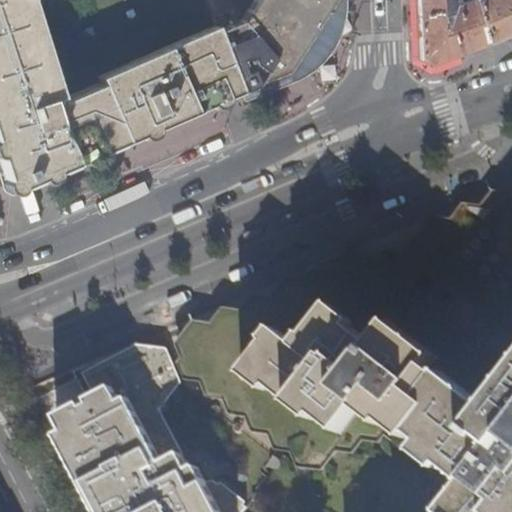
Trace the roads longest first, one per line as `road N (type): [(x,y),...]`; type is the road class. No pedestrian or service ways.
road 1 (secondary): [(0,296),(382,144),(423,105)]
road 2 (secondary): [(423,105),(365,105),(0,255)]
